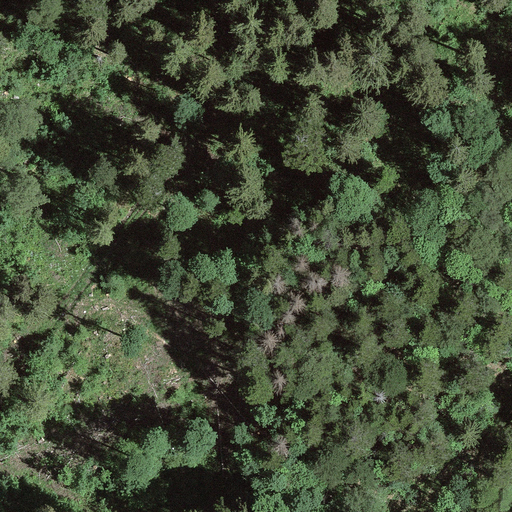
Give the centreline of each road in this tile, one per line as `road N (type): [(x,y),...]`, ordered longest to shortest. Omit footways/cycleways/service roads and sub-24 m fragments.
road 1 (track): [(218,0),(213,89),(182,152),(81,272),(0,390)]
road 2 (track): [(511,412),(427,511)]
